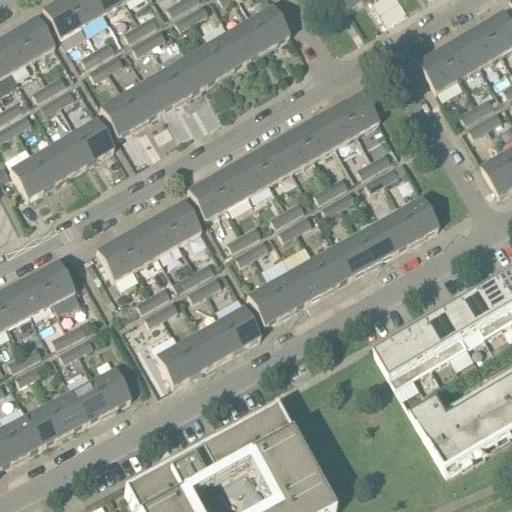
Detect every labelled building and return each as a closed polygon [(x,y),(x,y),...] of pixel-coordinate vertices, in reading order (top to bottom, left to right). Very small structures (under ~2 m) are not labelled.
[(82,33),(103,21),(91,0),(69,0),(64,3),(82,33)] [(91,0),(103,21),(125,8),(120,0),(91,0)] [(120,0),(125,8),(138,0),(120,0)] [(187,14),(200,6),(197,0),(188,0),(181,4),(187,14)] [(223,11),(237,3),(235,0),(220,0),(218,1),(223,11)] [(338,0),(348,17),(370,3),(367,0),(338,0)] [(60,46),(82,33),(64,3),(43,16),(60,46)] [(172,22),(187,14),(181,4),(167,13),(172,22)] [(194,28),(208,20),(203,10),(189,18),(194,28)] [(269,55),(290,42),(273,13),(251,25),(269,55)] [(485,30),(502,60),(511,53),(511,26),(506,17),(485,30)] [(180,36),(194,28),(189,18),(175,27),(180,36)] [(143,39),(157,31),(152,22),(138,30),(143,39)] [(15,37),(32,67),(54,54),(36,25),(15,37)] [(247,68),(269,55),(251,25),(230,38),(247,68)] [(129,48),(143,39),(138,30),(124,38),(129,48)] [(480,73),(502,60),(485,30),(463,43),(480,73)] [(151,53),(166,45),(160,35),(146,44),(151,53)] [(0,61),(10,79),(32,67),(15,37),(0,46),(0,61)] [(226,80),(247,68),(230,38),(208,51),(226,80)] [(459,86),(480,73),(463,43),(442,56),(459,86)] [(138,61),(151,53),(146,44),(132,52),(138,61)] [(101,64),(114,56),(109,47),(95,55),(101,64)] [(204,93),(226,80),(208,51),(187,63),(204,93)] [(87,73),(101,64),(95,55),(81,64),(87,73)] [(437,99),(459,86),(442,56),(420,69),(437,99)] [(0,85),(10,79),(0,61),(0,85)] [(109,78),(123,70),(117,61),(103,69),(109,78)] [(182,106),(204,93),(187,63),(165,76),(182,106)] [(95,87),(109,78),(103,69),(89,77),(95,87)] [(161,118),(182,106),(165,76),(143,89),(161,118)] [(51,99),(65,91),(59,82),(46,90),(51,99)] [(139,131),(161,118),(143,89),(122,102),(139,131)] [(37,108),(51,99),(46,90),(31,99),(37,108)] [(58,114),(73,105),(67,95),(52,104),(58,114)] [(357,141),(379,128),(362,98),(340,111),(357,141)] [(118,144),(139,131),(122,102),(100,114),(118,144)] [(480,121),(494,112),(489,103),(475,112),(480,121)] [(45,122),(58,114),(52,104),(39,112),(45,122)] [(8,125),(22,116),(17,107),(2,115),(8,125)] [(335,153),(357,141),(340,111),(319,123),(335,153)] [(466,129),(480,121),(475,112),(461,120),(466,129)] [(489,134),(503,126),(497,117),(483,125),(489,134)] [(15,139),(30,130),(24,120),(10,129),(15,139)] [(313,165),(335,153),(319,123),(297,135),(313,165)] [(114,156),(110,149),(95,125),(74,138),(92,168),(114,156)] [(475,143),(489,134),(483,125),(469,133),(475,143)] [(0,135),(0,148),(15,139),(10,129),(0,135)] [(291,178),(313,165),(297,135),(275,148),(291,178)] [(70,181),(92,168),(74,138),(52,150),(70,181)] [(270,190),(291,178),(275,148),(253,160),(270,190)] [(48,194),(70,181),(52,150),(30,163),(48,194)] [(376,176),(390,168),(385,158),(371,166),(376,176)] [(248,202),(270,190),(253,160),(231,172),(248,202)] [(500,203),(511,195),(511,173),(504,160),(482,173),(500,203)] [(27,207),(48,194),(30,163),(9,176),(27,207)] [(362,184),(376,176),(371,166),(357,174),(362,184)] [(226,215),(248,202),(231,172),(210,185),(226,215)] [(385,190),(399,182),(393,173),(379,180),(385,190)] [(370,198),(385,190),(379,180),(365,189),(370,198)] [(333,201),(347,192),(342,183),(327,191),(333,201)] [(204,227),(226,215),(210,185),(188,197),(204,227)] [(319,209),(333,201),(327,191),(313,199),(319,209)] [(341,215),(355,206),(350,197),(335,205),(341,215)] [(400,216),(417,246),(439,234),(422,204),(400,216)] [(327,223),(341,215),(335,205),(321,213),(327,223)] [(289,225),(304,217),(298,207),(284,215),(289,225)] [(162,220),(180,251),(202,239),(184,208),(162,220)] [(275,233),(289,225),(284,215),(270,223),(275,233)] [(395,259),(417,246),(400,216),(378,229),(395,259)] [(158,263),(180,251),(162,220),(140,233),(158,263)] [(297,239),(312,231),(307,221),(292,230),(297,239)] [(373,271),(395,259),(378,229),(356,241),(373,271)] [(283,247),(297,239),(292,230),(278,237),(283,247)] [(246,250),(261,241),(255,232),(240,240),(246,250)] [(136,275),(158,263),(140,233),(118,245),(136,275)] [(232,257),(246,250),(240,240),(227,247),(232,257)] [(351,283),(373,271),(356,241),(334,253),(351,283)] [(114,288),(136,275),(118,245),(96,258),(114,288)] [(254,264),(269,255),(263,246),(248,254),(254,264)] [(329,295),(351,283),(334,253),(313,265),(329,295)] [(240,271),(254,264),(248,254),(235,262),(240,271)] [(303,255),(286,264),(292,276),(310,267),(303,255)] [(308,308),(329,295),(313,265),(291,278),(308,308)] [(36,280),(53,311),(75,300),(59,268),(36,280)] [(199,286),(214,278),(208,268),(193,276),(199,286)] [(185,294),(199,286),(193,276),(179,284),(185,294)] [(286,320),(308,308),(291,278),(269,290),(286,320)] [(31,323),(53,311),(36,280),(14,291),(31,323)] [(511,310),(511,280),(499,289),(511,310)] [(207,300),(221,292),(216,282),(202,290),(207,300)] [(502,335),(511,329),(511,310),(499,289),(481,299),(502,335)] [(193,308),(207,300),(202,290),(188,298),(193,308)] [(264,332),(286,320),(269,290),(247,302),(264,332)] [(0,318),(8,334),(31,323),(14,291),(0,298),(0,318)] [(156,310),(170,302),(164,292),(150,300),(156,310)] [(484,346),(502,335),(481,299),(463,309),(478,337),(484,346)] [(142,318),(156,310),(150,300),(136,308),(142,318)] [(158,315),(163,324),(178,316),(173,307),(158,315)] [(462,347),(478,337),(463,309),(446,320),(462,347)] [(261,343),(257,336),(244,312),(222,325),(239,356),(261,343)] [(150,332),(163,324),(158,315),(144,323),(150,332)] [(0,338),(8,334),(0,318),(0,338)] [(467,356),(462,347),(446,320),(428,330),(449,366),(467,356)] [(217,368),(239,356),(222,325),(200,337),(217,368)] [(70,347),(85,340),(80,330),(65,338),(70,347)] [(431,377),(449,366),(428,330),(410,341),(431,377)] [(195,380),(217,368),(200,337),(178,350),(195,380)] [(56,354),(70,347),(65,338),(51,345),(56,354)] [(413,387),(431,377),(410,341),(392,351),(413,387)] [(78,361),(92,354),(87,344),(73,352),(78,361)] [(173,393),(195,380),(178,350),(155,362),(173,393)] [(395,398),(413,387),(392,351),(374,362),(395,398)] [(64,369),(78,361),(73,352),(58,359),(64,369)] [(26,371),(41,363),(35,353),(21,361),(26,371)] [(12,378),(26,371),(21,361),(7,368),(12,378)] [(33,385),(48,377),(43,367),(28,375),(33,385)] [(20,392),(33,385),(28,375),(15,382),(20,392)] [(109,418),(131,406),(114,375),(92,387),(109,418)] [(86,429),(109,418),(92,387),(70,399),(86,429)] [(511,387),(498,396),(473,411),(448,425),(438,408),(411,424),(446,484),(473,469),(498,454),(511,445),(511,387)] [(64,441),(86,429),(70,399),(48,410),(64,441)] [(42,453),(64,441),(48,410),(26,422),(42,453)] [(326,511),(276,416),(123,499),(130,511),(326,511)] [(19,464),(42,453),(26,422),(4,434),(19,464)] [(0,474),(19,464),(4,434),(0,435),(0,474)]
